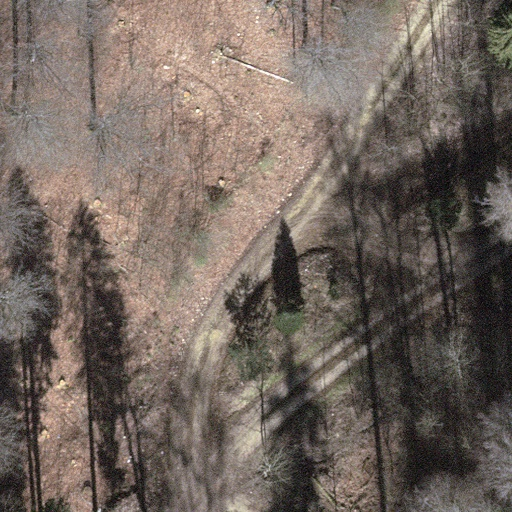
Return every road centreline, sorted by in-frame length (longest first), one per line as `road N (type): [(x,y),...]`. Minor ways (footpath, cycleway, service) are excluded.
road 1 (track): [(439,0),(188,381),(208,474)]
road 2 (track): [(511,235),(438,282),(208,474)]
road 3 (track): [(321,186),(438,282)]
